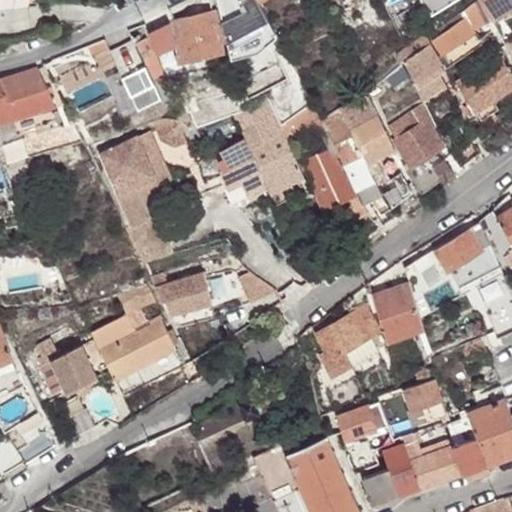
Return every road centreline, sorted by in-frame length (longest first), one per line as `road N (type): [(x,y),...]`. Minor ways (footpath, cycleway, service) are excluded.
road 1 (residential): [(269,343),(11,511)]
road 2 (residential): [(511,157),(305,315)]
road 3 (residential): [(0,66),(71,42),(151,0)]
